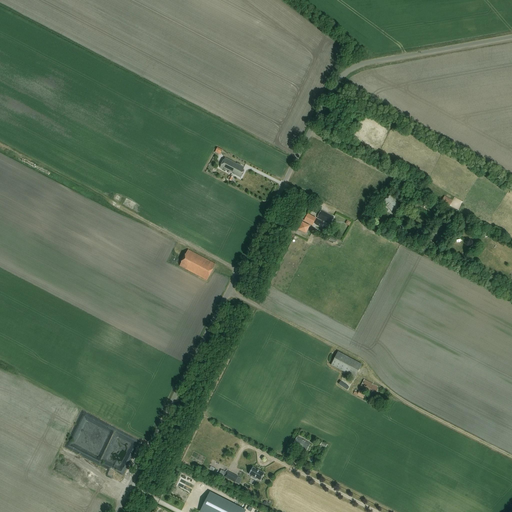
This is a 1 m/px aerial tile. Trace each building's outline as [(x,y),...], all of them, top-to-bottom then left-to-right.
[(240,178),(244,171),(241,170),(242,168),(224,158),(219,168),(224,171),(224,169),(234,174),(234,175),(240,178)] [(397,206),(399,204),(396,201),(391,195),(383,202),(391,211),(394,209),(395,210),(398,207),(397,206)] [(441,201),(449,206),(452,201),(444,196),(441,201)] [(317,219),(323,222),(322,223),(318,221),(315,226),(321,229),(324,223),(328,224),(329,223),(330,223),(332,219),(331,218),(332,217),(321,212),(317,219)] [(306,233),(310,225),(305,223),(301,231),(306,233)] [(413,236),(408,232),(405,236),(414,242),(417,238),(421,241),(426,234),(418,229),(413,236)] [(207,281),(215,265),(188,251),(180,267),(207,281)] [(338,352),(330,366),(354,379),(361,365),(338,352)] [(375,397),(378,390),(377,389),(378,387),(364,380),(360,388),(370,393),(369,394),(375,397)] [(363,399),(366,394),(360,391),(358,394),(355,392),(354,394),(363,399)] [(307,451),(310,444),(297,438),(294,444),(306,450),(307,451)] [(113,441),(102,460),(122,471),(125,464),(118,460),(115,465),(114,464),(116,460),(113,459),(119,447),(114,444),(115,442),(113,441)] [(261,481),(264,474),(253,467),(249,475),(252,476),(251,478),(257,480),(257,479),(261,481)] [(227,472),(224,477),(235,483),(238,477),(227,472)]
